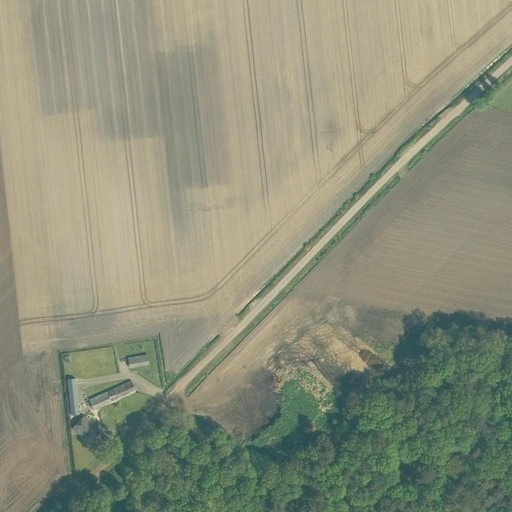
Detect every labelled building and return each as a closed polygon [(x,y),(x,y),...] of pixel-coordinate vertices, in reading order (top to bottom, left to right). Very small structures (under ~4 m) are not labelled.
[(151,343),(128,346),(129,354),(152,351),(151,343)] [(129,369),(149,365),(147,355),(127,358),(129,369)] [(93,410),(135,390),(131,381),(89,401),(93,410)] [(71,415),(79,414),(78,402),(70,403),(71,415)] [(105,440),(103,438),(104,436),(84,416),(72,429),(86,442),(89,440),(97,448),(105,440)]
